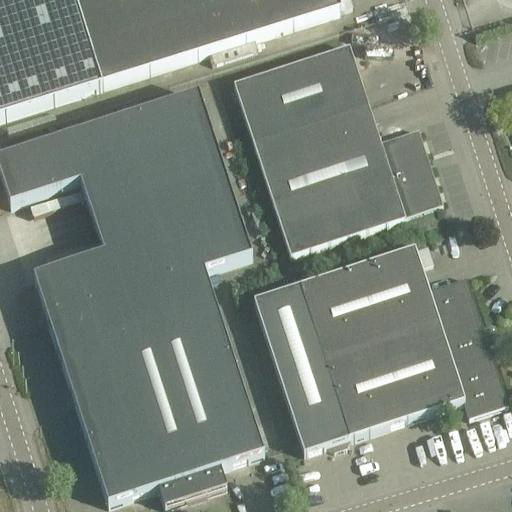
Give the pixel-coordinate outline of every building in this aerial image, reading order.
[(0,0),(0,125),(101,94),(72,0),(0,0)] [(72,0),(101,94),(340,19),(334,0),(72,0)] [(234,92),(253,149),(291,264),(406,226),(406,225),(444,212),(419,136),(381,149),(369,111),(350,54),(234,92)] [(252,265),(199,103),(0,167),(0,178),(12,214),(81,192),(104,264),(54,280),(35,286),(108,511),(112,511),(159,497),(164,511),(176,511),(228,495),(222,476),(263,463),(204,281),(252,265)] [(73,218),(65,222),(69,233),(60,237),(58,232),(46,236),(51,250),(81,239),(73,218)] [(350,447),(451,414),(465,410),(470,425),(509,412),(468,285),(429,298),(416,256),(255,309),(299,443),(305,462),(328,454),(335,458),(347,454),(350,447)]
